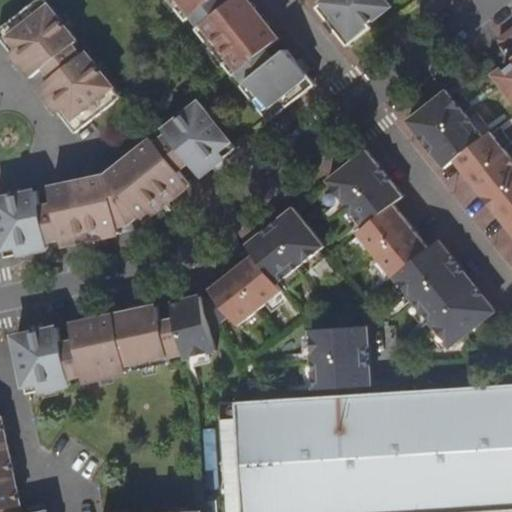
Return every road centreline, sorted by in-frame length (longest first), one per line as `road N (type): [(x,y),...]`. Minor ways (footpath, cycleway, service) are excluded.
road 1 (residential): [(362,101),(157,265),(0,298)]
road 2 (residential): [(362,101),(511,292)]
road 3 (residential): [(490,0),(362,101)]
road 4 (residential): [(281,0),(362,101)]
